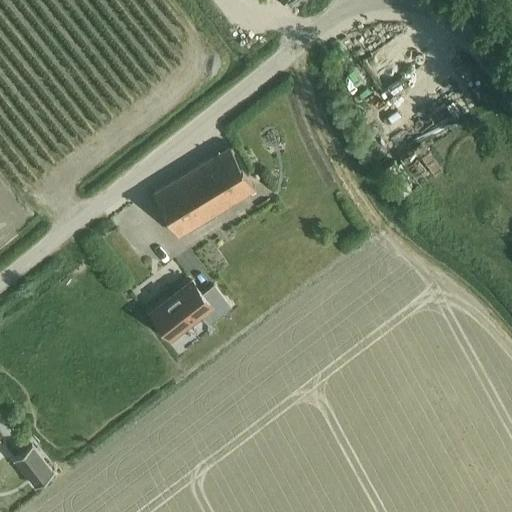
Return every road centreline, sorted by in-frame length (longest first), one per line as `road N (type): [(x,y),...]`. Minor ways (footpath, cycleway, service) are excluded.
road 1 (unclassified): [(0,285),(351,0)]
road 2 (unclassified): [(511,85),(438,15),(394,0)]
